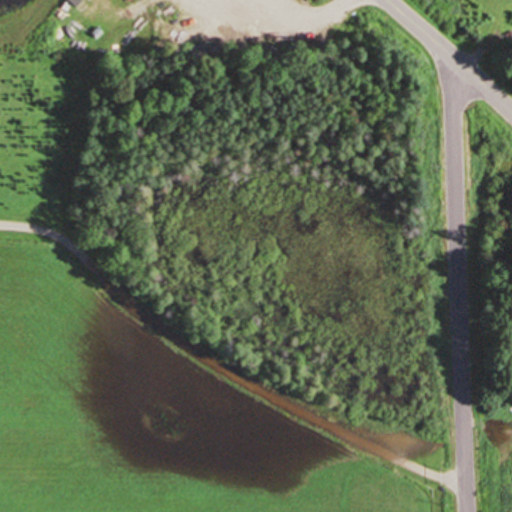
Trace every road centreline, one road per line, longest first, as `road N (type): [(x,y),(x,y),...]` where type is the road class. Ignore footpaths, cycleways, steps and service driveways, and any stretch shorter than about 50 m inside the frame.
road 1 (residential): [(467,511),(450,54)]
road 2 (tertiary): [(511,114),(387,0)]
